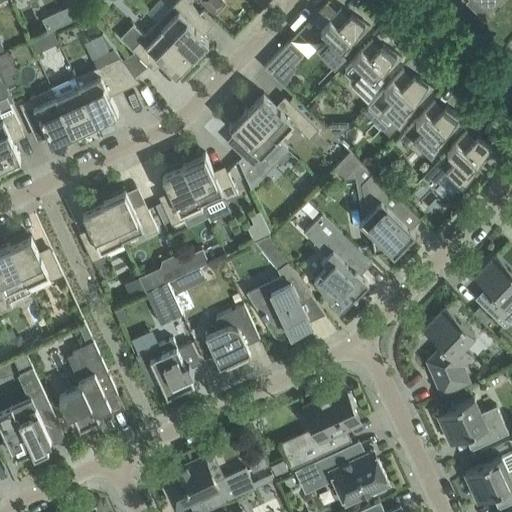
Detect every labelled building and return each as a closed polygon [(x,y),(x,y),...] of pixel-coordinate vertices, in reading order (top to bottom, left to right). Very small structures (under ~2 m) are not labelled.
[(204,33),(192,22),(201,13),(186,0),(178,0),(173,5),(157,22),(193,57),(194,56),(193,55),(209,39),(205,35),(204,33)] [(227,5),(222,0),(201,0),(200,2),(216,17),(227,5)] [(472,0),(477,5),(478,5),(485,12),(481,16),(482,17),(486,13),(488,15),(493,9),(494,9),(502,0),(472,0)] [(71,5),(57,11),(63,24),(76,17),(71,5)] [(349,15),(341,7),(316,32),(325,40),(319,46),(337,64),(352,41),(354,42),(370,25),(352,13),(349,15)] [(177,74),(193,57),(157,22),(145,35),(133,23),(120,37),(150,66),(159,57),(177,74)] [(97,67),(76,76),(79,84),(97,122),(119,112),(108,89),(119,84),(109,61),(120,56),(102,33),(101,34),(105,42),(109,50),(93,57),(97,67)] [(381,46),(372,37),(346,65),(354,74),(351,77),(369,94),(384,71),(386,73),(402,56),(383,43),(381,46)] [(265,66),(278,79),(292,65),(304,53),(290,40),(265,66)] [(5,51),(0,53),(0,65),(10,61),(5,51)] [(136,76),(120,56),(109,61),(119,84),(136,76)] [(384,109),(401,125),(416,102),(417,103),(434,86),(415,74),(412,76),(404,68),(368,105),(379,115),(384,109)] [(0,166),(0,167),(1,166),(0,165),(21,155),(11,134),(23,129),(12,106),(10,102),(14,101),(0,70),(0,166)] [(76,76),(52,87),(56,95),(74,133),(74,131),(96,121),(96,122),(97,122),(79,84),(76,76)] [(30,125),(41,120),(52,143),(73,133),(56,96),(52,87),(19,102),(30,125)] [(246,108),(278,138),(293,122),(310,138),(319,128),(289,99),(281,108),(264,92),(248,108),(247,107),(246,108)] [(416,140),(432,156),(447,133),(449,134),(465,117),(447,104),(444,107),(436,99),(400,136),(411,146),(416,140)] [(246,108),(229,125),(247,142),(239,151),(242,155),(238,159),(252,188),(289,149),(278,138),(246,108)] [(332,121),(327,127),(337,137),(348,126),(342,120),(332,121)] [(443,154),(422,175),(433,186),(448,171),(463,186),(480,164),(481,165),(497,148),(478,135),(476,138),(467,129),(443,154)] [(362,161),(350,150),(334,167),(345,178),(362,161)] [(184,162),(202,202),(204,206),(225,196),(226,198),(238,193),(228,170),(216,175),(206,152),(184,162)] [(181,212),(202,202),(184,162),(183,163),(184,164),(163,174),(173,195),(161,200),(172,223),(184,218),(181,212)] [(420,219),(421,218),(372,171),(361,182),(367,212),(360,220),(371,231),(375,252),(390,249),(394,254),(416,231),(402,218),(411,210),(420,219)] [(104,199),(123,238),(123,237),(143,228),(146,235),(158,230),(148,207),(137,212),(126,189),(104,199)] [(102,248),(123,238),(104,199),(104,201),(83,210),(93,232),(82,237),(93,260),(105,254),(102,248)] [(309,200),(303,206),(313,216),(319,210),(309,200)] [(356,297),(359,294),(358,293),(369,281),(361,273),(373,261),(323,212),(305,231),(328,253),(322,259),(327,263),(314,276),(329,297),(330,297),(340,310),(354,295),(356,297)] [(271,263),(283,258),(273,233),(261,238),(271,263)] [(53,250),(52,251),(42,256),(32,234),(11,244),(10,243),(9,243),(28,283),(49,273),(52,279),(64,273),(53,250)] [(31,290),(28,283),(9,243),(0,247),(0,309),(1,311),(13,305),(10,300),(31,290)] [(511,267),(497,253),(475,276),(491,291),(481,302),(505,326),(511,318),(511,267)] [(312,323),(310,319),(313,318),(312,317),(310,318),(301,300),(312,295),(324,312),(322,313),(322,314),(326,312),(289,259),(277,268),(278,269),(281,267),(286,279),(272,286),(271,284),(251,293),(248,288),(247,289),(274,331),(277,333),(281,333),(290,329),(292,332),(312,323)] [(139,276),(146,290),(166,281),(160,266),(139,276)] [(189,270),(172,278),(178,291),(195,284),(189,270)] [(183,312),(168,280),(166,281),(146,290),(161,323),(183,312)] [(261,337),(244,302),(217,315),(222,326),(206,333),(220,364),(224,363),(226,368),(249,357),(246,352),(251,350),(247,340),(258,335),(259,338),(261,337)] [(446,305),(424,328),(442,345),(428,359),(442,392),(470,380),(464,364),(473,354),(463,345),(475,333),(446,305)] [(123,307),(116,310),(121,322),(128,318),(123,307)] [(125,406),(94,339),(84,318),(77,322),(87,343),(73,349),(85,375),(79,378),(82,384),(60,395),(69,415),(73,413),(81,430),(100,421),(98,418),(125,406)] [(20,335),(10,339),(15,349),(25,345),(20,335)] [(191,374),(195,372),(190,361),(186,362),(174,337),(136,354),(150,385),(161,380),(168,394),(195,382),(191,374)] [(14,352),(8,342),(0,345),(0,352),(2,358),(14,352)] [(26,349),(13,355),(18,367),(31,361),(26,349)] [(20,372),(31,395),(0,409),(0,422),(2,426),(0,428),(0,431),(1,434),(4,435),(6,436),(15,455),(33,447),(35,452),(50,445),(47,440),(52,438),(45,423),(56,418),(56,419),(58,418),(33,366),(20,372)] [(333,389),(317,396),(319,400),(306,406),(314,425),(280,441),(292,467),(352,438),(346,425),(360,418),(354,405),(357,403),(351,390),(347,391),(346,388),(335,393),(333,389)] [(438,412),(452,441),(472,432),(478,445),(509,431),(497,404),(481,411),(474,396),(438,412)] [(366,452),(345,462),(339,449),(295,469),(303,484),(335,478),(346,502),(373,490),(374,493),(386,487),(385,485),(390,482),(374,448),(366,452)] [(161,481),(165,490),(169,490),(176,505),(206,491),(213,507),(256,487),(246,465),(216,479),(205,454),(161,474),(163,479),(161,481)] [(511,501),(511,468),(509,470),(502,454),(465,471),(479,500),(499,491),(505,504),(511,501)] [(284,459),(273,464),(277,473),(288,468),(284,459)] [(403,511),(401,505),(386,511),(381,500),(353,511),(403,511)]
